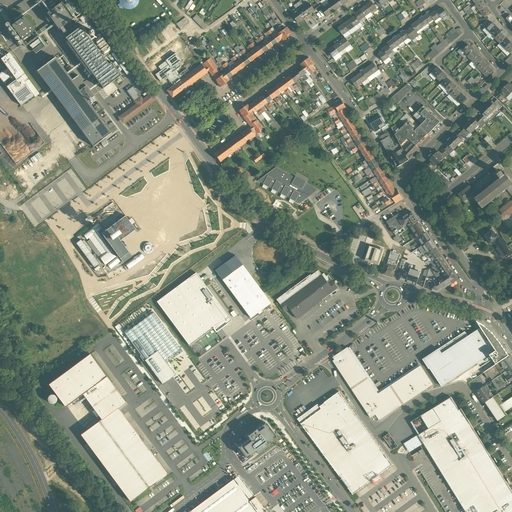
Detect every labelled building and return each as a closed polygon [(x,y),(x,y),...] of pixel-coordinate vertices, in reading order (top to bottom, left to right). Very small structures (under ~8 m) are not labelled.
[(61,3),(59,0),(49,0),(42,6),(47,13),(59,29),(73,18),(61,2),(61,3)] [(334,0),(334,1),(332,2),(337,9),(342,6),(338,1),(337,0),(334,0)] [(382,5),(377,0),(375,0),(374,1),(381,10),(384,8),(382,5)] [(476,5),(475,5),(477,8),(479,11),(486,6),(482,1),(476,5)] [(329,4),(327,6),(332,13),(337,9),(332,2),(329,4)] [(372,2),(366,6),(371,12),(377,8),(372,2)] [(511,17),(511,11),(511,10),(503,2),(500,4),(510,15),(511,17)] [(313,8),(309,3),(304,7),(308,12),(310,14),(315,11),(313,8)] [(324,8),(322,10),(327,17),(332,13),(327,6),(324,8)] [(366,6),(360,10),(366,18),(372,14),(371,12),(366,6)] [(486,6),(479,11),(480,11),(484,17),(490,12),(486,6)] [(308,12),(304,7),(298,12),(302,17),(308,12)] [(442,8),(437,12),(440,17),(441,19),(447,14),(442,8)] [(360,10),(354,14),(356,16),(361,23),(367,19),(366,18),(360,10)] [(435,11),(430,15),(433,20),(435,21),(440,17),(437,12),(435,11)] [(302,17),(298,12),(293,16),(298,23),(303,19),(302,17)] [(429,13),(423,17),(428,24),(433,20),(430,15),(429,13)] [(208,26),(196,15),(192,19),(204,30),(208,26)] [(356,16),(350,20),(354,27),(357,30),(363,26),(361,23),(356,16)] [(35,31),(24,17),(12,26),(22,40),(35,31)] [(428,24),(423,17),(417,21),(422,28),(428,24)] [(185,18),(176,24),(179,29),(188,22),(185,18)] [(350,20),(344,24),(349,31),(351,34),(352,35),(357,30),(354,27),(350,20)] [(12,26),(8,21),(3,25),(21,49),(26,45),(22,41),(22,40),(12,26)] [(242,24),(239,21),(236,23),(234,21),(230,23),(235,29),(242,24)] [(417,21),(411,26),(413,28),(416,33),(417,32),(422,28),(417,21)] [(491,22),(485,28),(490,33),(496,27),(491,22)] [(344,24),(339,29),(346,38),(351,34),(349,31),(344,24)] [(89,31),(88,31),(88,32),(86,31),(84,28),(82,30),(80,27),(65,38),(102,89),(120,76),(105,56),(112,51),(102,37),(95,42),(92,39),(93,36),(92,36),(91,36),(90,36),(89,36),(89,35),(88,35),(88,34),(88,33),(88,32),(89,31)] [(286,27),(282,31),(287,37),(291,34),(286,27)] [(496,27),(490,33),(495,38),(500,33),(501,32),(496,27)] [(413,28),(409,30),(415,38),(419,35),(417,32),(416,33),(413,28)] [(409,30),(406,32),(410,37),(409,38),(412,41),(415,38),(409,30)] [(282,31),(277,34),(281,39),(282,41),(287,37),(282,31)] [(405,31),(399,35),(404,42),(409,38),(410,37),(406,32),(405,31)] [(277,34),(276,32),(272,36),(277,42),(281,39),(277,34)] [(495,38),(500,43),(505,38),(500,33),(495,38)] [(399,35),(393,39),(398,46),(404,42),(399,35)] [(272,36),(267,39),(272,46),(277,42),(272,36)] [(205,38),(201,41),(206,48),(210,45),(205,38)] [(346,38),(340,42),(345,49),(350,45),(346,38)] [(505,38),(500,43),(505,48),(510,43),(505,38)] [(38,39),(29,45),(32,49),(41,42),(38,39)] [(272,46),(267,39),(263,42),(268,49),(272,46)] [(393,39),(387,43),(389,45),(395,53),(400,49),(399,48),(393,39)] [(263,42),(258,45),(263,52),(268,49),(263,42)] [(340,42),(334,47),(339,53),(345,49),(340,42)] [(45,47),(42,43),(33,50),(35,53),(45,47)] [(263,52),(258,45),(254,49),(259,55),(263,52)] [(389,45),(383,49),(384,51),(390,59),(396,55),(395,53),(389,45)] [(466,47),(463,50),(468,55),(473,50),(474,50),(468,45),(466,47)] [(334,47),(329,51),(333,57),(339,53),(334,47)] [(259,55),(254,49),(249,52),(254,59),(259,55)] [(468,55),(463,50),(460,53),(465,58),(467,56),(468,55)] [(468,55),(467,56),(472,61),(478,55),(473,50),(468,55)] [(384,51),(378,55),(385,65),(391,60),(390,59),(384,51)] [(254,59),(249,52),(245,55),(250,62),(254,59)] [(24,74),(9,53),(1,59),(7,68),(16,80),(20,76),(24,74)] [(111,55),(127,76),(129,74),(114,53),(111,55)] [(178,63),(181,61),(176,53),(165,61),(167,63),(161,67),(163,69),(155,75),(160,82),(167,77),(174,85),(181,80),(174,72),(181,66),(178,63)] [(245,55),(240,59),(245,65),(250,62),(245,55)] [(478,55),(472,61),(478,66),(482,61),(483,60),(478,55)] [(81,130),(99,117),(88,102),(94,97),(78,75),(71,80),(55,57),(37,71),(81,130)] [(217,68),(210,58),(201,65),(207,72),(208,71),(215,80),(219,77),(214,70),(217,68)] [(314,65),(309,58),(305,61),(310,68),(314,65)] [(240,59),(236,62),(241,69),(245,65),(240,59)] [(305,61),(300,65),(301,66),(305,71),(310,68),(305,61)] [(478,66),(477,67),(482,72),(487,66),(482,61),(478,66)] [(236,62),(232,65),(237,72),(241,69),(236,62)] [(374,64),(368,68),(375,77),(381,73),(374,64)] [(201,65),(194,70),(199,77),(200,77),(201,77),(203,75),(203,74),(207,72),(201,65)] [(237,72),(232,65),(227,69),(232,75),(237,72)] [(301,66),(297,69),(302,76),(306,73),(305,71),(301,66)] [(487,66),(482,72),(487,77),(492,71),(487,66)] [(422,72),(424,76),(428,73),(430,68),(428,67),(422,72)] [(442,72),(437,67),(431,73),(436,78),(442,72)] [(7,68),(0,73),(0,78),(6,87),(7,87),(16,80),(7,68)] [(368,68),(362,72),(363,72),(370,81),(375,77),(368,68)] [(227,69),(223,72),(224,73),(228,79),(232,75),(227,69)] [(297,69),(293,73),(297,79),(302,76),(297,69)] [(194,70),(181,80),(186,87),(187,86),(188,87),(192,84),(191,83),(196,79),(197,80),(199,78),(199,77),(194,70)] [(363,72),(357,76),(362,83),(364,86),(370,82),(370,81),(363,72)] [(447,77),(442,72),(436,78),(441,83),(446,78),(447,77)] [(228,79),(224,73),(219,77),(225,84),(229,80),(228,79)] [(297,79),(293,73),(288,76),(293,83),(297,79)] [(20,76),(16,80),(7,87),(12,94),(25,84),(26,84),(24,81),(20,76)] [(288,76),(284,79),(289,86),(293,83),(288,76)] [(357,76),(351,81),(356,87),(362,83),(357,76)] [(473,82),(475,84),(480,80),(477,77),(475,79),(472,76),(464,84),(467,87),(473,82)] [(219,77),(215,80),(220,87),(225,84),(219,77)] [(39,94),(27,78),(24,81),(26,84),(25,84),(34,96),(35,97),(39,94)] [(441,83),(446,88),(451,83),(446,78),(441,83)] [(284,79),(279,83),(284,89),(289,86),(284,79)] [(416,88),(419,85),(414,79),(410,82),(416,88)] [(181,80),(174,85),(179,92),(183,90),(184,90),(187,88),(186,87),(181,80)] [(279,83),(275,86),(280,93),(284,89),(279,83)] [(451,83),(446,88),(451,93),(456,88),(451,83)] [(25,84),(12,94),(21,106),(34,96),(25,84)] [(408,84),(391,98),(397,104),(413,89),(408,84)] [(172,98),(179,92),(174,85),(167,90),(172,98)] [(275,86),(270,89),(275,96),(280,93),(275,86)] [(137,104),(119,117),(123,122),(154,99),(150,94),(142,100),(132,87),(127,91),(137,104)] [(511,94),(504,87),(500,91),(501,93),(504,96),(506,98),(511,94)] [(451,93),(450,94),(455,99),(461,93),(456,88),(451,93)] [(270,89),(266,93),(271,99),(275,96),(270,89)] [(266,93),(262,96),(266,103),(271,99),(266,93)] [(461,93),(455,99),(460,104),(466,99),(461,93)] [(262,96),(257,99),(262,106),(266,103),(262,96)] [(257,99),(253,103),(258,109),(262,106),(257,99)] [(340,99),(333,103),(336,108),(343,104),(340,99)] [(370,99),(365,103),(368,108),(374,105),(370,99)] [(491,102),(490,101),(485,105),(492,112),(496,108),(494,106),(491,102)] [(253,103),(248,106),(252,111),(253,113),(258,109),(253,103)] [(248,106),(247,104),(243,108),(248,114),(250,113),(252,111),(248,106)] [(343,104),(336,108),(339,113),(345,110),(346,109),(343,104)] [(485,105),(481,110),(484,113),(487,116),(492,112),(485,105)] [(440,122),(428,110),(428,109),(428,108),(427,108),(426,108),(424,106),(418,112),(421,115),(420,115),(422,117),(423,117),(426,120),(420,126),(427,133),(428,134),(440,122)] [(243,108),(238,111),(243,118),(248,114),(243,108)] [(511,115),(503,108),(500,111),(511,121),(511,115)] [(339,113),(337,114),(340,119),(347,114),(345,110),(339,113)] [(399,110),(390,119),(395,123),(403,114),(399,110)] [(255,120),(250,113),(248,114),(243,118),(250,127),(249,128),(254,135),(257,140),(260,138),(257,135),(258,134),(257,133),(260,131),(253,121),(255,120)] [(347,114),(340,119),(343,123),(350,119),(347,114)] [(99,117),(81,130),(93,147),(100,142),(101,144),(106,141),(104,139),(111,134),(111,133),(104,123),(105,123),(103,121),(102,121),(99,117)] [(381,117),(370,124),(375,132),(382,129),(386,126),(386,125),(381,117)] [(420,126),(411,118),(402,127),(418,142),(427,133),(420,126)] [(476,121),(473,118),(468,122),(475,128),(479,124),(476,121)] [(263,129),(256,119),(255,120),(253,121),(260,131),(263,129)] [(350,119),(343,123),(345,126),(343,127),(344,129),(353,123),(350,119)] [(468,122),(464,126),(465,128),(467,129),(470,133),(475,128),(468,122)] [(353,123),(344,129),(345,131),(347,130),(349,133),(356,128),(353,123)] [(382,129),(383,131),(391,127),(389,123),(386,125),(386,126),(382,129)] [(396,126),(391,128),(393,130),(395,135),(400,130),(396,126)] [(418,142),(402,127),(400,130),(412,142),(416,145),(428,134),(427,133),(418,142)] [(245,131),(244,130),(242,132),(242,133),(241,133),(247,141),(254,135),(249,128),(245,131)] [(356,128),(349,133),(351,135),(349,137),(350,139),(359,133),(356,128)] [(385,148),(392,143),(389,137),(395,135),(393,130),(386,133),(380,137),(382,141),(381,141),(385,148)] [(412,142),(400,130),(395,135),(397,140),(402,148),(402,149),(404,151),(412,142)] [(241,133),(235,138),(240,146),(247,141),(241,133)] [(359,133),(350,139),(351,141),(353,139),(355,142),(362,137),(359,133)] [(457,136),(455,134),(451,139),(457,145),(462,141),(459,138),(457,136)] [(487,136),(484,139),(489,144),(492,141),(487,136)] [(362,137),(355,142),(357,145),(354,146),(356,148),(365,142),(362,137)] [(233,140),(232,138),(228,141),(229,143),(228,144),(233,151),(240,146),(235,138),(233,140)] [(457,145),(451,139),(446,143),(451,148),(453,150),(457,145)] [(392,143),(385,148),(389,155),(396,151),(394,147),(397,145),(400,150),(402,149),(402,148),(397,140),(392,143)] [(365,142),(356,148),(357,150),(359,149),(361,151),(368,147),(365,142)] [(412,142),(404,151),(409,160),(420,149),(412,142)] [(224,146),(223,146),(221,147),(221,148),(221,149),(226,156),(233,151),(228,144),(224,146)] [(240,146),(233,151),(235,154),(242,149),(240,146)] [(220,149),(219,149),(217,150),(217,151),(214,154),(219,161),(226,156),(221,149),(220,149)] [(404,151),(402,149),(400,150),(390,156),(397,167),(409,160),(404,151)] [(441,153),(438,151),(434,155),(440,162),(444,157),(443,156),(441,153)] [(372,153),(365,158),(368,162),(375,158),(372,153)] [(440,162),(434,155),(429,160),(431,162),(433,164),(435,166),(440,162)] [(375,158),(368,162),(371,167),(378,162),(375,158)] [(378,162),(371,167),(373,172),(381,167),(378,162)] [(500,162),(494,166),(498,173),(504,169),(500,162)] [(276,167),(257,181),(263,184),(268,187),(272,189),(271,189),(277,192),(281,193),(280,194),(286,197),(289,198),(289,199),(295,202),(295,201),(299,204),(307,198),(306,197),(307,194),(308,195),(310,192),(309,191),(311,187),(305,183),(306,182),(295,176),(295,178),(276,167)] [(371,167),(365,170),(368,175),(373,172),(371,167)] [(381,167),(373,172),(375,174),(376,176),(383,172),(381,167)] [(511,182),(503,171),(502,172),(501,171),(497,174),(498,175),(479,191),(477,189),(474,191),(471,193),(472,195),(482,208),(511,185),(511,184),(511,182)] [(383,172),(376,176),(379,181),(386,176),(383,172)] [(358,175),(352,178),(355,183),(360,180),(358,175)] [(440,179),(449,186),(452,183),(443,175),(440,179)] [(379,181),(378,182),(379,182),(380,182),(382,185),(389,181),(386,176),(379,181)] [(389,181),(382,185),(385,190),(392,186),(389,181)] [(392,186),(385,190),(388,195),(390,194),(395,190),(392,186)] [(470,186),(459,194),(464,201),(472,195),(471,193),(474,191),(470,186)] [(395,190),(390,194),(393,199),(400,194),(397,189),(395,190)] [(391,199),(392,200),(392,201),(394,200),(396,203),(403,199),(400,194),(393,199),(391,199)] [(511,200),(499,211),(503,216),(506,213),(508,215),(511,210),(511,200)] [(412,212),(399,220),(403,226),(407,223),(410,227),(418,222),(412,212)] [(407,223),(403,226),(399,220),(406,215),(406,214),(400,218),(398,215),(386,222),(395,234),(404,228),(406,230),(410,227),(407,223)] [(125,216),(101,233),(120,258),(128,252),(129,252),(120,240),(135,229),(132,225),(129,220),(125,216)] [(418,222),(410,227),(414,233),(417,237),(425,232),(418,222)] [(110,249),(98,231),(102,228),(102,227),(100,224),(98,223),(83,234),(87,239),(89,238),(102,255),(99,257),(105,265),(116,257),(110,249)] [(487,234),(485,236),(490,243),(491,243),(495,240),(498,237),(496,234),(495,235),(492,231),(489,233),(487,234)] [(425,232),(417,237),(423,245),(431,240),(425,232)] [(498,237),(495,240),(496,242),(502,251),(500,253),(503,257),(510,252),(499,236),(498,237)] [(99,264),(80,239),(75,243),(94,267),(99,264)] [(431,240),(423,245),(425,248),(428,254),(436,248),(431,240)] [(144,249),(144,251),(145,252),(148,253),(151,252),(152,250),(152,247),(151,245),(149,244),(146,244),(144,247),(144,249)] [(423,245),(412,252),(416,256),(422,252),(421,250),(425,248),(423,245)] [(365,261),(378,265),(383,251),(370,246),(365,261)] [(416,256),(419,256),(421,259),(428,254),(425,248),(421,250),(422,252),(416,256)] [(436,248),(428,254),(431,258),(434,256),(434,255),(439,252),(436,248)] [(391,251),(387,264),(396,267),(400,255),(400,254),(391,251)] [(128,252),(120,258),(123,262),(123,263),(124,262),(131,256),(132,257),(132,256),(128,252)] [(439,252),(434,255),(434,256),(431,258),(433,261),(435,260),(441,256),(439,252)] [(145,258),(141,253),(126,264),(129,269),(145,258)] [(428,254),(421,259),(425,262),(431,258),(428,254)] [(250,318),(271,303),(235,256),(234,256),(215,270),(250,318)] [(441,256),(435,260),(437,265),(442,271),(443,270),(446,274),(451,271),(441,256)] [(120,262),(117,258),(108,265),(111,269),(120,262)] [(396,267),(387,264),(384,274),(393,277),(396,267)] [(421,272),(411,269),(412,265),(410,265),(408,268),(403,266),(401,272),(400,275),(399,279),(416,285),(421,272)] [(442,271),(437,265),(434,267),(437,271),(441,277),(446,274),(443,270),(442,271)] [(310,274),(276,300),(284,310),(288,307),(297,319),(322,300),(323,300),(330,295),(332,297),(340,291),(338,289),(339,288),(335,284),(328,275),(327,276),(324,273),(322,275),(318,270),(311,275),(310,274)] [(446,274),(441,277),(447,285),(456,280),(456,278),(451,271),(446,274)] [(196,273),(157,302),(189,346),(213,328),(216,332),(231,321),(196,273)] [(439,279),(436,281),(435,281),(433,280),(431,289),(438,292),(447,285),(441,277),(439,279)] [(427,278),(426,278),(426,281),(423,287),(431,289),(433,280),(431,280),(427,278)] [(228,313),(231,318),(237,315),(234,310),(228,313)] [(132,343),(160,322),(153,312),(125,333),(132,343)] [(157,351),(165,360),(180,349),(160,322),(137,339),(150,356),(157,351)] [(496,351),(490,355),(493,359),(496,364),(500,362),(509,356),(504,349),(495,336),(485,327),(478,322),(481,328),(496,351)] [(465,332),(423,359),(442,387),(483,360),(486,364),(493,359),(490,355),(496,351),(481,328),(468,337),(465,332)] [(162,384),(175,375),(165,360),(157,351),(150,356),(137,339),(132,343),(162,384)] [(377,392),(348,348),(333,357),(335,360),(333,361),(371,418),(376,415),(379,420),(433,385),(420,366),(378,394),(377,392)] [(89,353),(48,384),(65,408),(83,394),(101,418),(79,434),(129,501),(166,473),(118,408),(125,402),(89,353)] [(511,360),(509,356),(500,362),(505,369),(506,371),(511,366),(511,360)] [(496,364),(495,365),(500,372),(501,371),(505,369),(500,362),(496,364)] [(495,365),(488,370),(492,376),(490,377),(492,380),(502,373),(501,371),(500,372),(495,365)] [(508,375),(506,372),(511,367),(511,366),(506,371),(502,373),(492,380),(492,381),(498,390),(511,380),(511,378),(509,374),(508,375)] [(321,367),(313,373),(319,382),(327,376),(321,367)] [(310,376),(302,382),(307,390),(316,384),(310,376)] [(487,390),(485,386),(477,391),(479,395),(478,395),(480,398),(481,397),(485,403),(485,402),(493,397),(487,390)] [(339,392),(319,406),(321,409),(300,424),(352,494),(372,479),(375,483),(379,481),(382,479),(379,474),(392,464),(339,392)] [(498,394),(493,397),(505,416),(507,415),(505,412),(500,405),(504,403),(504,402),(503,403),(500,399),(501,398),(498,394)] [(52,395),(50,396),(49,396),(48,398),(48,400),(49,401),(50,402),(51,403),(52,403),(54,403),(55,402),(56,401),(56,400),(55,397),(54,395),(52,395)] [(451,397),(421,416),(429,428),(404,444),(409,452),(424,443),(465,511),(511,511),(511,490),(461,408),(459,410),(451,397)] [(493,397),(485,402),(496,418),(496,417),(498,421),(505,416),(493,397)] [(511,397),(504,403),(500,405),(505,412),(511,406),(511,397)] [(301,407),(296,410),(298,413),(300,416),(305,412),(301,407)] [(270,442),(277,437),(266,422),(246,437),(247,440),(236,448),(245,460),(253,455),(255,457),(271,444),(270,442)] [(390,432),(384,436),(392,450),(398,446),(390,432)] [(255,497),(249,501),(233,479),(188,511),(266,511),(264,508),(255,497)]
